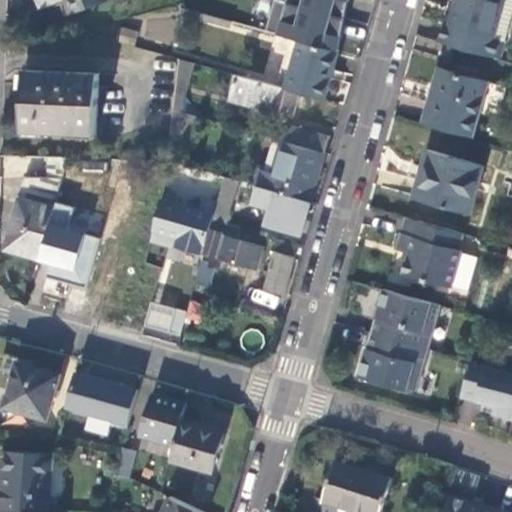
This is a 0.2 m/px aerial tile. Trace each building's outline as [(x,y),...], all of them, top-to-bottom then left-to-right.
[(59,0),(65,0),(72,14),(108,0),(38,0),(41,6),(59,0)] [(312,0),(311,7),(346,16),(350,0),(312,0)] [(503,0),(456,0),(453,14),(448,13),(440,40),(500,57),(505,39),(494,35),(503,0)] [(309,39),(337,48),(346,16),(311,7),(307,21),(313,23),(309,39)] [(325,98),(337,48),(309,39),(299,37),(285,86),(300,91),(325,98)] [(195,60),(181,55),(174,109),(182,111),(195,60)] [(424,119),(474,134),(488,80),(440,66),(424,119)] [(22,128),(97,130),(99,71),(24,69),(23,100),(22,128)] [(300,91),(285,86),(238,72),(231,96),(293,115),(300,91)] [(185,166),(198,116),(182,111),(174,109),(168,161),(177,164),(185,166)] [(282,139),(326,152),(330,138),(286,125),(282,139)] [(312,200),(326,152),(282,139),(274,137),(272,144),(280,146),(273,173),(261,170),(257,184),(312,200)] [(420,197),(473,213),(487,166),(429,148),(424,165),(428,167),(420,197)] [(70,157),(50,156),(48,178),(63,180),(70,157)] [(185,166),(177,164),(170,188),(213,200),(212,202),(218,204),(226,177),(185,166)] [(7,248),(41,258),(63,180),(48,178),(29,176),(18,213),(7,248)] [(229,222),(241,181),(226,177),(218,204),(214,217),(229,222)] [(303,234),(313,200),(258,186),(253,203),(276,210),(272,225),(303,234)] [(243,226),(229,222),(214,217),(205,252),(259,267),(265,246),(241,239),(243,226)] [(462,232),(414,218),(410,234),(399,230),(394,247),(407,251),(401,272),(449,285),(460,248),(458,247),(462,232)] [(286,292),(301,243),(281,237),(267,287),(286,292)] [(83,306),(147,325),(156,291),(135,285),(138,271),(97,259),(83,306)] [(201,263),(196,282),(199,282),(197,288),(206,291),(208,285),(211,285),(215,267),(201,263)] [(442,304),(384,287),(376,316),(378,317),(374,332),(429,348),(442,304)] [(276,309),(280,296),(254,288),(250,301),(276,309)] [(429,348),(374,332),(369,347),(368,346),(359,375),(408,389),(409,387),(417,390),(429,348)] [(511,370),(506,369),(508,361),(493,357),(491,365),(471,360),(462,395),(484,400),(482,408),(511,416),(511,370)] [(7,404),(47,415),(60,374),(19,361),(12,386),(7,404)] [(140,388),(77,371),(67,404),(116,418),(115,422),(131,427),(140,388)] [(182,419),(187,402),(151,393),(140,433),(176,443),(182,419)] [(176,443),(172,457),(211,468),(222,430),(182,419),(176,443)] [(140,452),(127,447),(121,473),(135,476),(140,452)] [(4,451),(1,510),(12,510),(51,511),(54,454),(4,451)] [(335,459),(322,498),(361,511),(380,511),(392,477),(335,459)] [(483,501),(451,491),(444,511),(499,511),(500,510),(482,504),(483,501)] [(210,511),(203,508),(188,501),(170,493),(160,511),(210,511)]
